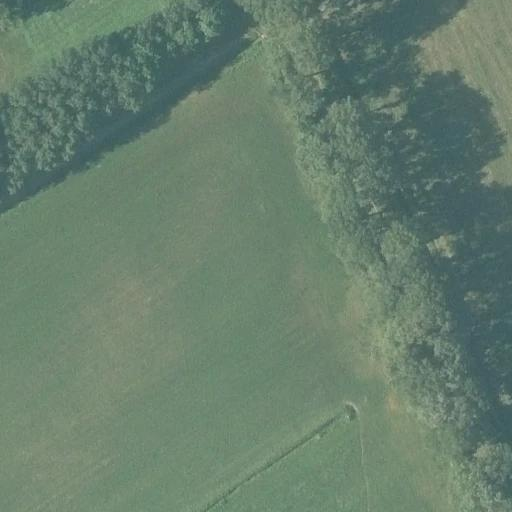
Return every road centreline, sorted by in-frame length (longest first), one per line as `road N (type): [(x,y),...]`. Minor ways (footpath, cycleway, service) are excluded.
road 1 (unclassified): [(502,511),(271,0)]
road 2 (track): [(0,194),(282,0)]
